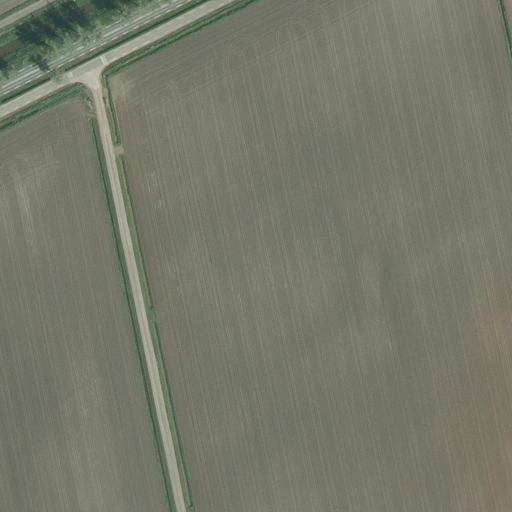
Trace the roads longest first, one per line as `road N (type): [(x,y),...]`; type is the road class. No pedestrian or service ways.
road 1 (track): [(182,511),(105,128),(86,69)]
road 2 (unclassified): [(0,112),(221,0)]
road 3 (primary): [(0,88),(178,0)]
